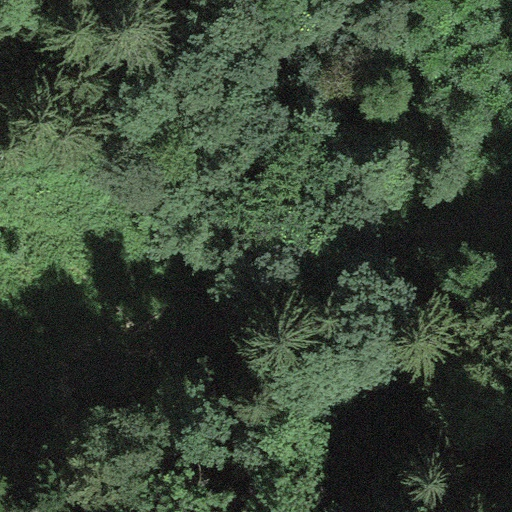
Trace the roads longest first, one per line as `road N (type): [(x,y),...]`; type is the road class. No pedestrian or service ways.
road 1 (track): [(0,409),(343,265),(511,206)]
road 2 (track): [(240,511),(449,330),(511,248)]
